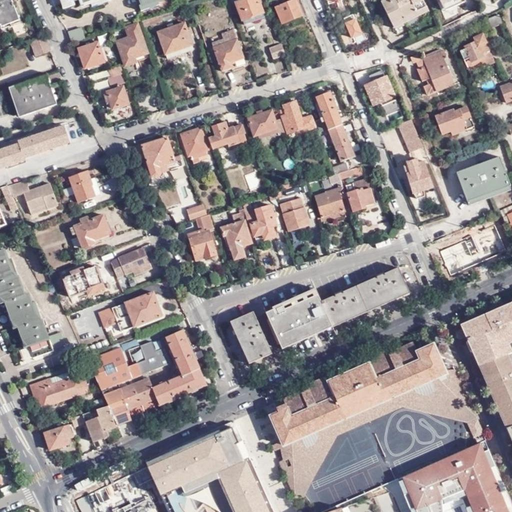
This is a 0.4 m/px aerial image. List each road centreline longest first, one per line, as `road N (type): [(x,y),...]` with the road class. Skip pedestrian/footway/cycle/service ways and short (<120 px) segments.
road 1 (residential): [(341,64),(108,140)]
road 2 (residential): [(413,238),(199,310)]
road 3 (tertiary): [(237,398),(442,309)]
road 4 (tertiary): [(42,489),(237,398)]
road 5 (residential): [(108,140),(199,310)]
road 6 (residential): [(341,64),(413,238)]
road 7 (residential): [(442,309),(511,467)]
road 8 (residential): [(37,0),(108,140)]
road 9 (residential): [(287,511),(237,398)]
